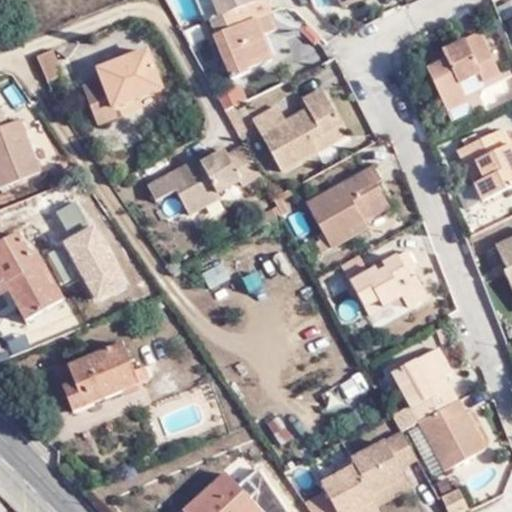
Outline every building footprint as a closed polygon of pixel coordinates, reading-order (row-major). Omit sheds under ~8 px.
[(205,33),(207,32),(217,27),(204,0),(196,0),(192,2),(205,33)] [(207,32),(215,45),(268,20),(271,18),(264,5),(253,10),(247,0),(204,0),(217,27),(207,32)] [(331,0),(331,1),(334,0),(336,0),(341,12),(370,0),(369,0),(331,0)] [(215,45),(212,47),(216,55),(234,91),(249,84),(248,80),(275,67),(264,44),(276,38),(268,20),(215,45)] [(446,113),(466,103),(459,87),(478,76),(483,85),(500,75),(479,35),(442,54),(445,63),(427,73),(446,113)] [(323,48),(310,36),(303,43),(316,56),(323,48)] [(212,47),(192,56),(196,65),(216,55),(212,47)] [(78,94),(93,129),(113,120),(110,112),(157,92),(141,52),(93,73),(98,85),(78,94)] [(31,59),(43,85),(58,78),(48,53),(31,59)] [(237,97),(219,106),(227,121),(235,116),(245,112),(237,97)] [(253,132),(281,182),(318,161),(313,154),(346,136),(325,99),(301,112),(307,123),(297,129),(294,125),(286,130),(277,115),(252,130),(253,132)] [(235,116),(227,121),(239,145),(248,140),(235,116)] [(0,193),(38,178),(16,127),(1,131),(0,128),(0,193)] [(488,186),(478,190),(488,208),(511,195),(511,147),(506,134),(462,155),(470,173),(480,169),(488,186)] [(242,186),(258,178),(240,146),(225,155),(222,151),(210,157),(208,154),(166,177),(187,218),(219,200),(216,192),(238,180),(242,186)] [(470,173),(478,190),(488,186),(480,169),(470,173)] [(348,235),(364,226),(389,212),(377,192),(384,189),(374,173),(308,210),(324,240),(319,242),(321,247),(317,250),(323,261),(332,255),(353,243),(348,235)] [(279,217),(282,223),(288,221),(281,209),(292,203),(289,198),(273,207),(279,217)] [(369,234),(364,226),(348,235),(353,243),(369,234)] [(0,281),(17,316),(57,295),(34,249),(27,253),(15,230),(0,236),(0,281)] [(511,247),(494,257),(505,279),(503,282),(511,301),(511,247)] [(353,287),(364,311),(380,303),(385,312),(387,311),(402,302),(409,314),(428,303),(417,281),(411,284),(407,278),(417,272),(409,257),(370,278),(366,269),(348,278),(353,287)] [(282,313),(315,291),(306,279),(274,301),(282,313)] [(380,303),(364,311),(369,319),(371,318),(376,328),(391,319),(387,311),(385,312),(380,303)] [(47,316),(55,336),(84,325),(76,305),(47,316)] [(452,342),(446,325),(436,329),(443,346),(452,342)] [(119,348),(56,374),(72,415),(147,384),(142,371),(130,375),(119,348)] [(440,351),(424,358),(432,378),(441,374),(443,380),(451,376),(440,351)] [(390,374),(415,425),(419,424),(456,408),(443,380),(441,374),(432,378),(424,358),(390,374)] [(336,382),(341,400),(368,392),(363,374),(336,382)] [(459,406),(456,408),(419,424),(421,427),(442,473),(444,475),(482,455),(474,437),(466,420),(459,406)] [(477,415),(466,420),(474,437),(485,432),(477,415)] [(292,444),(276,423),(265,430),(281,452),(292,444)] [(442,473),(421,427),(411,432),(432,478),(442,473)] [(323,500),(306,510),(307,511),(331,511),(398,477),(415,467),(399,436),(347,466),(350,472),(318,490),(323,500)] [(398,477),(331,511),(362,511),(369,508),(367,502),(401,483),(398,477)] [(251,511),(222,478),(182,511),(251,511)] [(367,502),(369,508),(371,511),(372,511),(407,492),(401,483),(367,502)] [(457,489),(440,498),(446,511),(457,511),(465,508),(457,489)]
